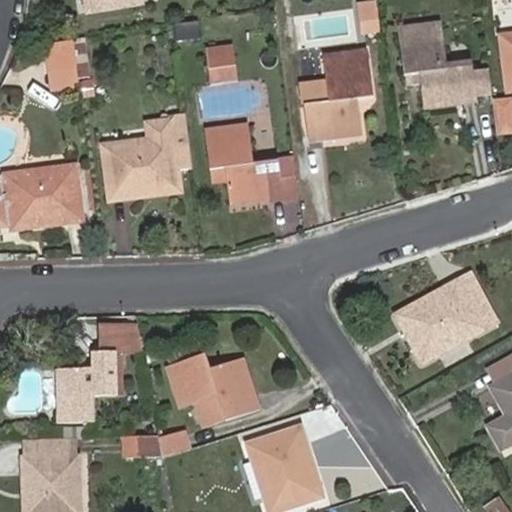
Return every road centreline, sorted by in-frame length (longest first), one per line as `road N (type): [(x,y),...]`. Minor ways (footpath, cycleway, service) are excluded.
road 1 (residential): [(289,276),(0,290)]
road 2 (residential): [(289,276),(445,511)]
road 3 (residential): [(511,206),(289,276)]
